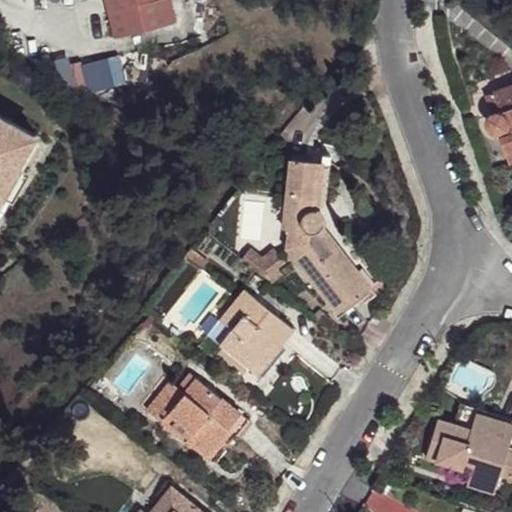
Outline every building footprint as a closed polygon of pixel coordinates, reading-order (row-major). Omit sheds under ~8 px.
[(34,0),(36,10),(46,8),(45,0),(34,0)] [(167,0),(103,0),(113,38),(174,23),(167,0)] [(511,87),(491,95),(496,113),(495,114),(490,118),(489,125),(491,130),(497,134),(503,133),(511,158),(511,87)] [(22,164),(38,136),(0,114),(0,203),(5,195),(13,200),(30,169),(22,164)] [(369,286),(337,246),(321,258),(310,241),(311,231),(317,230),(322,225),(323,219),(319,212),(313,208),(318,163),(293,160),(283,227),(289,228),(287,248),(338,311),(369,286)] [(321,258),(337,246),(322,225),(317,230),(311,231),(310,241),(321,258)] [(251,248),(242,259),(253,268),(262,257),(251,248)] [(262,257),(253,268),(271,283),(282,275),(277,269),(285,262),(273,248),(262,257)] [(245,288),(220,320),(231,328),(219,340),(250,367),(273,338),(280,342),(293,326),(245,288)] [(280,342),(273,338),(250,367),(257,373),(281,344),(280,342)] [(197,372),(187,385),(175,397),(172,395),(159,411),(206,451),(229,423),(234,429),(246,414),(197,372)] [(175,397),(187,385),(173,375),(148,403),(159,411),(172,395),(175,397)] [(511,418),(459,402),(453,424),(470,430),(472,425),(510,436),(511,430),(511,418)] [(470,430),(453,424),(436,419),(425,455),(453,464),(460,466),(461,462),(471,465),(468,472),(465,483),(491,492),(498,472),(511,477),(511,430),(510,436),(472,425),(470,430)] [(234,429),(229,423),(206,451),(213,457),(235,429),(234,429)] [(461,462),(460,466),(459,469),(468,472),(471,465),(461,462)] [(173,480),(162,494),(173,503),(185,490),(173,480)] [(173,503),(162,494),(150,508),(143,502),(134,511),(212,511),(185,490),(173,503)]
